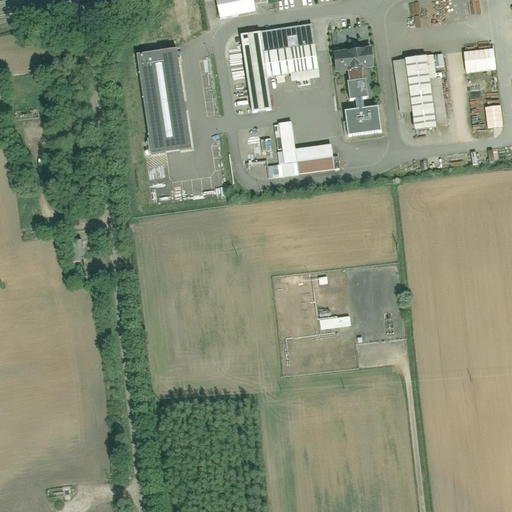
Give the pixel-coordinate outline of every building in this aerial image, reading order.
[(251,0),(212,0),(216,19),(254,12),(251,0)] [(311,24),(240,35),(251,113),(271,110),(266,76),(287,73),(288,84),(318,79),(319,79),(311,24)] [(371,47),(333,53),(336,73),(346,71),(362,69),(374,67),(371,47)] [(188,50),(147,56),(161,156),(203,150),(188,50)] [(458,52),(460,73),(495,71),(493,50),(458,52)] [(445,66),(443,54),(436,56),(436,59),(437,67),(445,66)] [(430,55),(400,59),(410,130),(445,125),(439,77),(433,78),(432,68),(431,60),(430,55)] [(363,80),(362,69),(346,71),(348,82),(363,80)] [(337,100),(334,77),(319,79),(318,79),(321,102),(337,100)] [(361,98),(370,96),(367,79),(363,80),(348,82),(346,82),(349,99),(350,99),(361,98)] [(350,99),(351,107),(362,106),(361,98),(350,99)] [(345,138),(382,132),(378,104),(362,106),(351,107),(341,109),(345,138)] [(502,127),(501,107),(482,108),(483,128),(502,127)] [(295,163),(296,174),(332,169),(329,145),(292,150),(288,123),(277,124),(283,164),(295,163)] [(485,150),(474,152),(476,164),(487,163),(485,150)] [(269,161),(247,164),(248,171),(265,178),(271,178),(269,161)] [(83,241),(67,243),(69,261),(85,260),(83,241)] [(326,320),(320,321),(321,329),(331,328),(350,326),(349,317),(326,320)]
